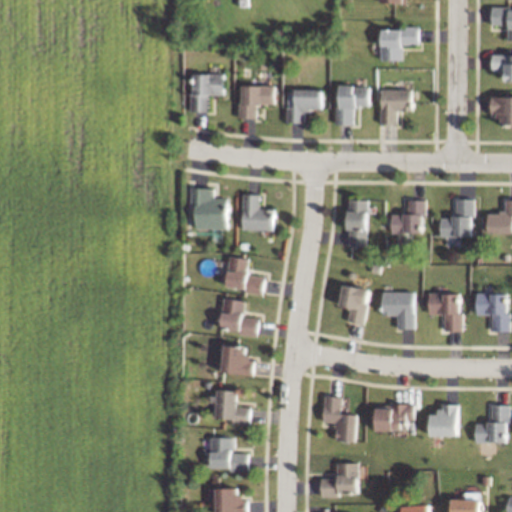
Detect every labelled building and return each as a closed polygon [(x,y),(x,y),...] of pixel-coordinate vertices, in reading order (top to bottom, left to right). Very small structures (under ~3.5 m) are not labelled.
[(511,7),(493,7),(493,24),(509,25),(509,40),(511,40),(511,7)] [(403,59),(403,44),(419,44),(420,27),(382,27),(382,59),(403,59)] [(493,70),(503,70),(503,80),(511,80),(511,54),(493,54),(493,70)] [(224,95),(224,74),(193,73),(192,111),(209,111),(209,94),(224,95)] [(241,117),(257,118),(257,104),(275,104),(275,85),(241,84),(241,117)] [(370,85),(340,85),(340,106),(336,106),(336,124),(354,124),(354,106),(370,106),(370,85)] [(412,89),(382,89),(381,123),(398,123),(398,110),(412,110),(412,89)] [(288,122),(305,122),(305,109),(322,109),(322,90),(288,90),(288,122)] [(511,95),(492,96),(492,115),(503,115),(503,124),(511,124),(511,95)] [(228,228),(228,198),(215,197),(215,188),(192,187),(192,205),(197,205),(196,228),(228,228)] [(243,229),(274,230),(274,208),(260,208),(261,194),(244,193),(243,229)] [(368,199),(350,198),(349,245),(367,245),(368,199)] [(473,198),(457,198),(457,216),(441,216),(442,236),(474,235),(473,198)] [(511,198),(506,199),(506,212),(489,212),(489,232),(511,232),(511,198)] [(393,213),(393,232),(423,232),(423,217),(426,217),(426,199),(408,199),(408,213),(393,213)] [(265,276),(247,274),(249,258),(230,256),(226,288),(263,292),(265,276)] [(364,323),(371,288),(345,283),(341,305),(351,307),(349,320),(364,323)] [(399,328),(415,328),(415,290),(383,291),(384,314),(398,314),(399,328)] [(445,330),(462,330),(462,293),(431,292),(430,313),(445,313),(445,330)] [(493,330),(510,331),(510,293),(478,293),(477,313),(493,313),(493,330)] [(257,334),(260,318),(243,315),(245,300),(225,297),(220,329),(257,334)] [(246,347),(226,344),(222,371),(253,375),(255,358),(245,356),(246,347)] [(250,423),(250,406),(237,406),(237,390),(217,389),(216,418),(232,418),(232,422),(250,423)] [(357,414),(341,413),(342,396),(325,395),(324,421),(337,422),(336,439),(356,440),(357,414)] [(376,404),(377,429),(408,429),(408,418),(415,418),(415,403),(376,404)] [(431,414),(431,435),(458,435),(459,404),(441,403),(440,414),(431,414)] [(509,404),(492,404),(492,422),(477,422),(476,441),(508,442),(509,404)] [(248,452),(232,452),(232,437),(211,436),(211,468),(248,469),(248,452)] [(321,494),(358,494),(358,462),(337,462),(337,478),(321,478),(321,494)] [(247,511),(247,496),(237,497),(237,487),(216,488),(216,511),(247,511)] [(454,498),(453,511),(480,511),(481,492),(466,491),(466,498),(454,498)] [(430,511),(430,503),(404,506),(404,511),(430,511)]
